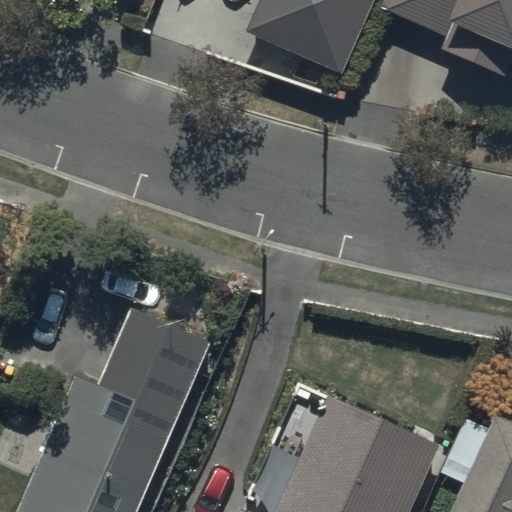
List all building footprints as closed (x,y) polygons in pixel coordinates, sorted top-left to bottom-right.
[(161,0),(149,28),(188,45),(205,6),(257,28),(269,0),(161,0)] [(511,69),(511,0),(380,0),(378,8),(444,35),(439,48),(509,77),(511,69)] [(134,511),(207,341),(129,309),(98,383),(75,374),(16,511),(134,511)] [(408,511),(440,443),(301,379),(239,511),(408,511)] [(511,511),(511,421),(495,414),(490,425),(462,412),(435,474),(458,484),(445,511),(511,511)]
